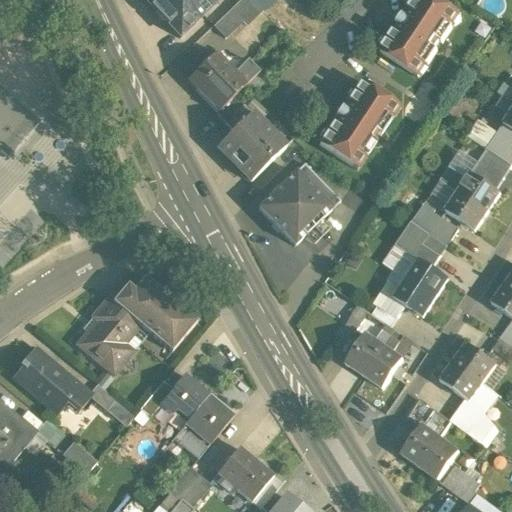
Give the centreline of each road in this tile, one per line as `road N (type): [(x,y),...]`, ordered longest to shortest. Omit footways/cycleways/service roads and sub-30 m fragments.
road 1 (secondary): [(355,477),(198,209)]
road 2 (residential): [(355,477),(511,234)]
road 3 (secondary): [(198,209),(91,0)]
road 4 (residential): [(0,325),(36,293),(198,209)]
